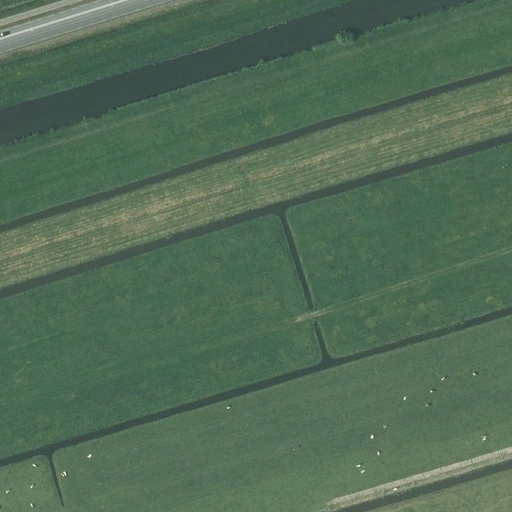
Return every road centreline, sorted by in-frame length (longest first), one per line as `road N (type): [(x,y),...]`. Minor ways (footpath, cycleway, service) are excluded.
road 1 (track): [(0,167),(511,33)]
road 2 (track): [(511,448),(335,502)]
road 3 (primary): [(0,40),(128,0)]
